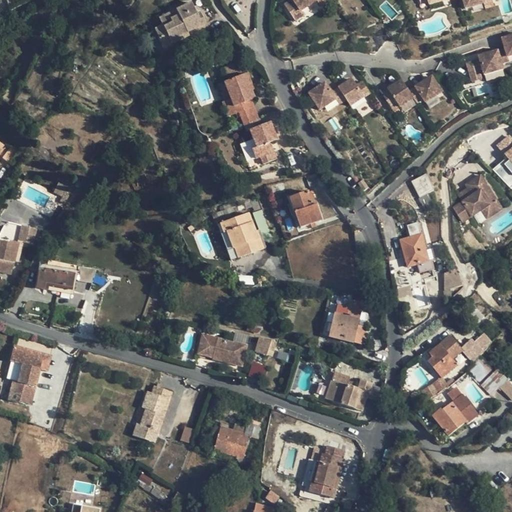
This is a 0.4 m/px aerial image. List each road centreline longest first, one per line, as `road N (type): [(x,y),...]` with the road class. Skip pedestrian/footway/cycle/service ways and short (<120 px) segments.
road 1 (residential): [(263,0),(273,72),(378,248),(393,344),(383,424)]
road 2 (residential): [(379,439),(0,316)]
road 3 (residential): [(383,424),(416,425),(442,461),(511,458)]
